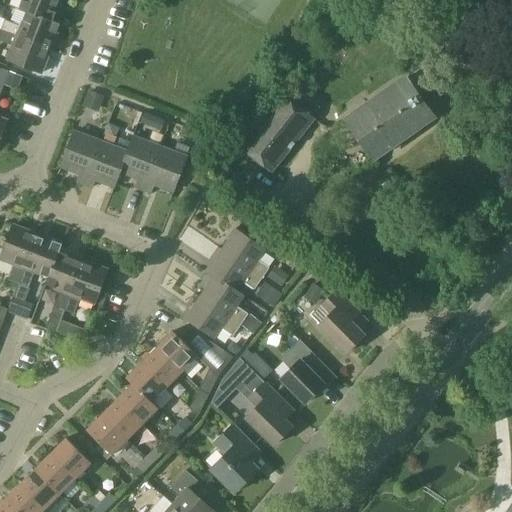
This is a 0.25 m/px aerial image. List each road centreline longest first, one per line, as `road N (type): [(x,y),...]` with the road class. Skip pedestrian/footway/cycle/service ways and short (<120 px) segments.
road 1 (residential): [(34,404),(127,331),(161,249),(50,204),(32,181)]
road 2 (residential): [(417,335),(407,300),(193,163)]
road 3 (residential): [(266,511),(387,355),(417,335)]
road 4 (tertiary): [(320,511),(450,350)]
road 5 (residential): [(32,181),(104,0)]
